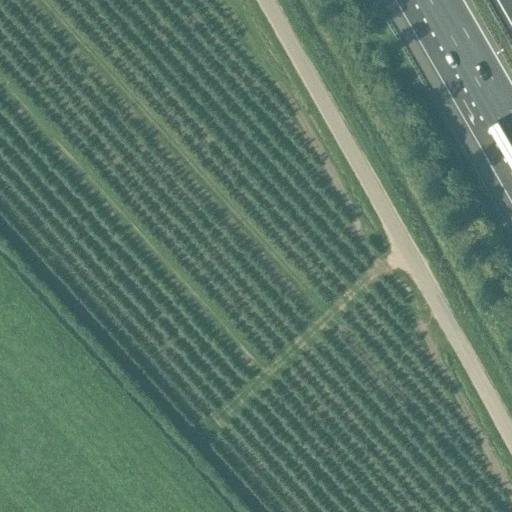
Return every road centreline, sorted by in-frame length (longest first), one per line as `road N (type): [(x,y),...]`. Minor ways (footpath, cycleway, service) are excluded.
road 1 (unclassified): [(511,437),(267,0)]
road 2 (motorway): [(436,0),(511,131)]
